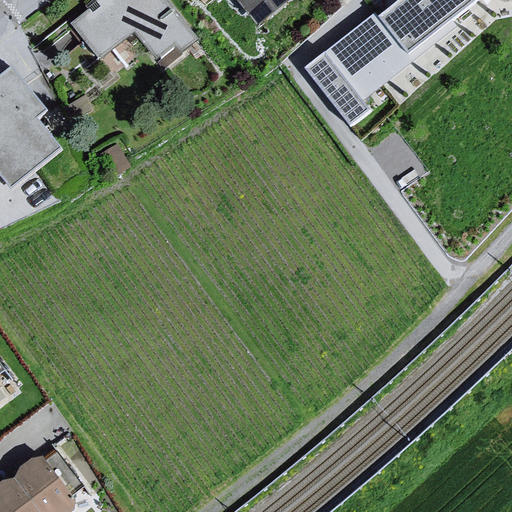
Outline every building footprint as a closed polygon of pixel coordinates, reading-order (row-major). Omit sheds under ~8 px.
[(163,0),(91,0),(63,23),(95,63),(134,31),(162,66),(195,39),(163,0)] [(229,0),(256,31),(291,4),(287,0),(229,0)] [(473,0),(399,0),(301,74),(349,131),(370,116),(364,107),(454,32),(446,26),(475,2),(473,0)] [(14,70),(0,81),(0,180),(11,195),(61,156),(36,124),(49,114),(14,70)] [(37,456),(10,476),(36,511),(63,511),(73,505),(37,456)] [(32,511),(8,478),(0,483),(0,511),(32,511)]
